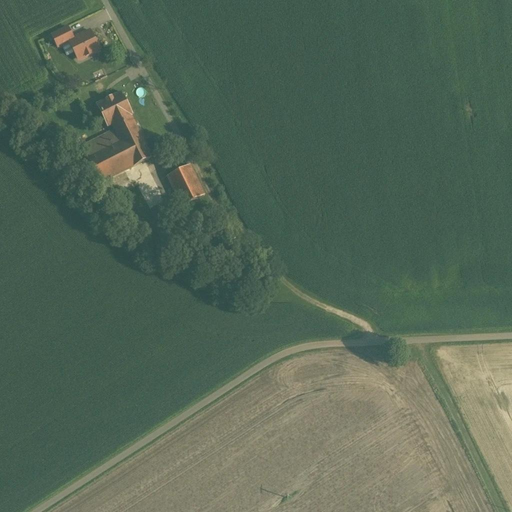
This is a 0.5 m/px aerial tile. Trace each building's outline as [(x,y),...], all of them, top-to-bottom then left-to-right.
[(69,42),(74,39),(68,28),(51,36),(58,48),(69,43),(69,42)] [(74,39),(69,42),(69,43),(78,59),(84,56),(85,58),(93,54),(92,52),(98,49),(98,48),(99,46),(98,44),(95,43),(90,31),(81,36),(80,35),(77,37),(77,38),(74,39)] [(115,130),(119,139),(137,129),(130,115),(131,115),(121,94),(97,105),(108,126),(112,124),(115,130)] [(119,139),(115,130),(81,148),(99,185),(152,158),(137,129),(119,139)] [(190,166),(167,177),(182,207),(204,196),(190,166)]
